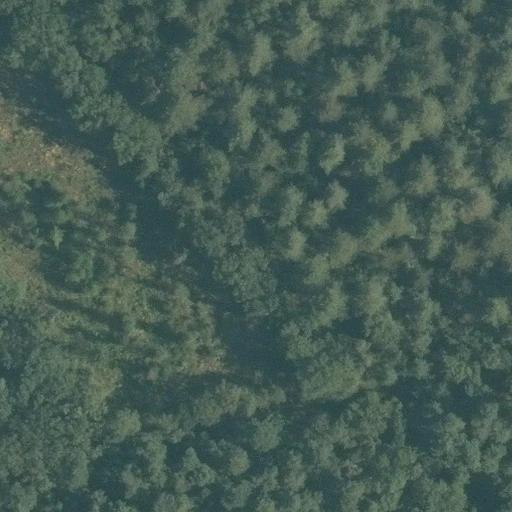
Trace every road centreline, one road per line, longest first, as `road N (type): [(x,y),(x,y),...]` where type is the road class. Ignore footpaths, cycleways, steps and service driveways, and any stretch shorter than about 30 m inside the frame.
road 1 (track): [(382,390),(0,472)]
road 2 (track): [(483,511),(382,390)]
road 3 (track): [(511,371),(382,390)]
